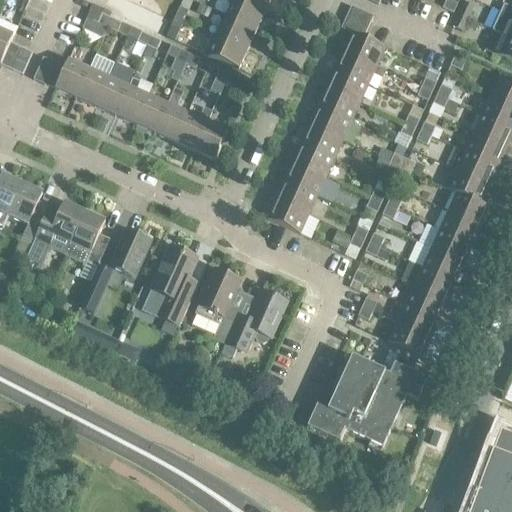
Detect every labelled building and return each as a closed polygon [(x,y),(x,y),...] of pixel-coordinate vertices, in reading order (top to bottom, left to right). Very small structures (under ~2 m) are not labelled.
[(237,0),(234,0),(226,19),(257,32),(266,13),(237,0)] [(237,0),(266,13),(271,0),(237,0)] [(446,1),(442,10),(453,16),(457,6),(446,1)] [(464,4),(458,16),(469,21),(474,9),(464,4)] [(201,6),(197,14),(208,19),(212,11),(201,6)] [(511,9),(506,7),(502,14),(509,18),(511,18),(511,9)] [(351,9),(346,20),(367,30),(372,19),(351,9)] [(188,13),(180,10),(176,19),(184,23),(188,13)] [(502,14),(494,33),(501,36),(511,41),(511,18),(509,18),(502,14)] [(469,21),(458,16),(452,29),(463,34),(469,21)] [(112,21),(110,20),(102,17),(98,26),(108,30),(112,21)] [(184,23),(176,19),(172,28),(180,32),(184,23)] [(257,32),(226,19),(217,38),(248,52),(257,32)] [(367,30),(346,20),(341,30),(352,35),(363,40),(367,30)] [(0,67),(1,68),(11,45),(14,39),(18,30),(0,21),(0,67)] [(122,26),(112,21),(108,30),(118,35),(122,26)] [(127,39),(125,43),(132,46),(134,42),(137,44),(142,35),(131,30),(127,39)] [(151,39),(142,35),(137,44),(147,48),(151,39)] [(363,40),(352,35),(343,54),(376,69),(385,50),(363,40)] [(511,41),(501,36),(496,47),(486,43),(483,53),(511,66),(511,41)] [(248,52),(217,38),(208,58),(239,72),(248,52)] [(151,39),(147,48),(157,53),(161,44),(151,39)] [(11,45),(1,68),(12,73),(22,50),(11,45)] [(32,55),(22,50),(12,73),(22,77),(32,55)] [(190,57),(182,53),(177,62),(186,66),(190,57)] [(343,54),(335,73),(368,88),(373,77),(381,81),(384,73),(376,69),(343,54)] [(190,57),(186,66),(196,71),(200,61),(190,57)] [(465,64),(454,59),(450,68),(461,73),(465,64)] [(45,87),(54,65),(44,60),(34,82),(45,87)] [(176,62),(171,73),(175,74),(172,81),(178,84),(186,66),(177,62),(176,62)] [(65,69),(55,92),(75,101),(88,72),(68,64),(65,69)] [(54,65),(45,87),(55,92),(65,69),(54,65)] [(225,84),(229,75),(220,70),(215,80),(216,80),(225,84)] [(88,72),(75,101),(95,109),(108,81),(88,72)] [(335,73),(326,91),(359,107),(368,88),(335,73)] [(239,79),(229,75),(225,84),(226,85),(235,89),(239,79)] [(128,90),(115,118),(135,127),(148,99),(136,94),(141,84),(132,80),(128,90)] [(128,90),(108,81),(95,109),(115,118),(128,90)] [(425,81),(421,90),(432,95),(436,86),(425,81)] [(491,99),(511,108),(511,86),(499,81),(491,99)] [(452,93),(441,88),(437,97),(448,102),(452,93)] [(174,90),(167,107),(168,108),(155,136),(175,145),(188,117),(176,111),(183,94),(174,90)] [(432,95),(421,90),(417,99),(428,104),(432,95)] [(359,107),(326,91),(318,110),(351,125),(359,107)] [(437,97),(433,106),(444,111),(448,102),(437,97)] [(167,107),(148,99),(135,127),(155,136),(168,108),(167,107)] [(511,108),(491,99),(482,118),(511,131),(511,108)] [(188,117),(175,145),(195,153),(208,125),(213,114),(204,110),(199,121),(188,117)] [(351,125),(318,110),(309,129),(342,144),(351,125)] [(408,118),(404,127),(415,132),(419,123),(408,118)] [(511,137),(511,131),(482,118),(474,136),(506,151),(511,137)] [(208,125),(195,153),(215,162),(228,134),(208,125)] [(434,129),(424,125),(420,134),(431,139),(435,130),(434,129)] [(415,132),(404,127),(400,136),(403,137),(411,141),(415,132)] [(309,129),(301,147),(334,162),(342,144),(309,129)] [(431,139),(420,134),(416,143),(427,147),(431,139)] [(506,151),(474,136),(465,155),(497,169),(506,151)] [(334,162),(301,147),(292,166),(325,181),(334,162)] [(465,155),(457,173),(489,188),(497,169),(465,155)] [(394,156),(390,165),(400,170),(404,161),(402,160),(394,156)] [(415,166),(404,161),(400,170),(411,174),(415,166)] [(400,170),(390,165),(386,174),(396,179),(400,170)] [(292,166),(284,184),(317,199),(325,181),(292,166)] [(446,168),(442,177),(453,181),(448,193),(456,197),(480,208),(480,206),(489,188),(457,173),(446,168)] [(411,174),(400,170),(396,179),(407,183),(410,175),(411,174)] [(0,228),(3,230),(8,218),(7,217),(21,185),(1,177),(0,179),(0,228)] [(317,199),(284,184),(275,203),(308,218),(317,199)] [(38,193),(21,185),(7,217),(8,218),(28,226),(37,206),(42,195),(38,193)] [(385,197),(374,192),(370,201),(381,206),(385,197)] [(456,197),(448,214),(481,230),(490,211),(480,206),(480,208),(456,197)] [(390,200),(386,209),(397,213),(401,204),(390,200)] [(381,206),(370,201),(366,210),(377,215),(381,206)] [(308,218),(275,203),(267,222),(299,237),(308,218)] [(64,205),(58,217),(48,213),(26,261),(42,269),(50,251),(64,257),(84,214),(64,205)] [(27,228),(25,232),(37,237),(47,213),(48,212),(37,206),(28,226),(27,228)] [(397,213),(386,209),(382,217),(393,222),(397,213)] [(64,257),(63,259),(83,268),(85,264),(96,269),(109,241),(98,236),(104,223),(84,214),(64,257)] [(448,214),(440,233),(473,248),(481,230),(448,214)] [(357,230),(353,238),(364,243),(368,234),(357,230)] [(37,237),(25,232),(20,243),(31,248),(32,248),(35,241),(37,237)] [(126,232),(110,269),(133,279),(150,243),(126,232)] [(331,245),(347,252),(352,240),(337,233),(331,245)] [(440,233),(431,252),(464,267),(473,248),(440,233)] [(373,237),(369,246),(380,251),(384,242),(373,237)] [(352,240),(349,247),(360,252),(364,243),(353,238),(352,240)] [(380,251),(369,246),(365,255),(376,259),(380,251)] [(195,262),(170,251),(154,288),(169,295),(158,318),(167,322),(178,327),(179,327),(190,302),(197,288),(186,283),(195,262)] [(464,267),(431,252),(422,270),(456,286),(464,267)] [(98,268),(97,270),(77,312),(93,318),(113,275),(98,268)] [(422,270),(414,289),(447,304),(456,286),(422,270)] [(195,316),(220,327),(223,320),(240,283),(215,272),(199,308),(195,316)] [(367,278),(356,273),(352,283),(363,288),(367,278)] [(33,289),(26,303),(38,309),(45,294),(33,289)] [(447,304),(414,289),(405,308),(438,323),(447,304)] [(234,325),(224,348),(221,356),(233,361),(237,352),(241,354),(251,331),(258,334),(255,340),(258,345),(263,347),(266,345),(269,339),(271,340),(287,304),(261,293),(248,323),(238,318),(234,325)] [(372,315),(377,306),(377,305),(366,300),(362,310),(372,315)] [(405,308),(397,327),(430,342),(438,323),(405,308)] [(372,315),(362,310),(358,318),(368,323),(372,315)] [(220,327),(213,343),(224,348),(234,325),(223,320),(220,327)] [(178,327),(167,322),(162,333),(173,338),(178,327)] [(68,339),(86,347),(93,331),(75,324),(68,339)] [(430,342),(397,327),(388,345),(421,360),(430,342)] [(118,344),(113,355),(123,359),(128,348),(118,344)] [(313,416),(307,429),(339,444),(344,433),(382,451),(406,398),(417,403),(427,381),(397,367),(401,358),(390,353),(381,373),(351,360),(327,413),(317,408),(313,416)] [(225,377),(216,373),(214,379),(223,383),(225,377)] [(511,437),(506,435),(498,457),(511,462),(511,437)] [(486,470),(482,481),(488,483),(483,496),(511,507),(511,462),(498,457),(492,472),(486,470)] [(511,511),(511,507),(483,496),(477,511),(471,508),(469,511),(511,511)]
